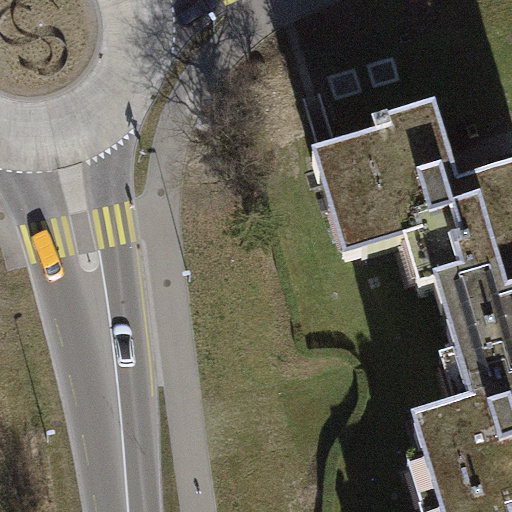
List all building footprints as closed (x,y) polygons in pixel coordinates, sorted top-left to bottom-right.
[(435,293),(446,329),(511,310),(509,303),(511,302),(511,175),(459,191),(452,168),(435,113),(374,132),(377,143),(313,162),(329,217),(332,216),(348,211),(363,260),(363,262),(405,249),(420,245),(435,293)] [(346,265),(363,260),(348,211),(332,216),(346,265)] [(419,297),(435,293),(420,245),(405,249),(419,297)] [(511,511),(511,302),(509,303),(511,310),(446,329),(456,361),(470,409),(453,414),(412,427),(423,464),(437,511),(447,511),(482,502),(485,511),(511,511)] [(439,365),(453,414),(470,409),(456,361),(439,365)] [(407,468),(421,511),(437,511),(423,464),(407,468)] [(485,511),(482,502),(447,511),(485,511)]
